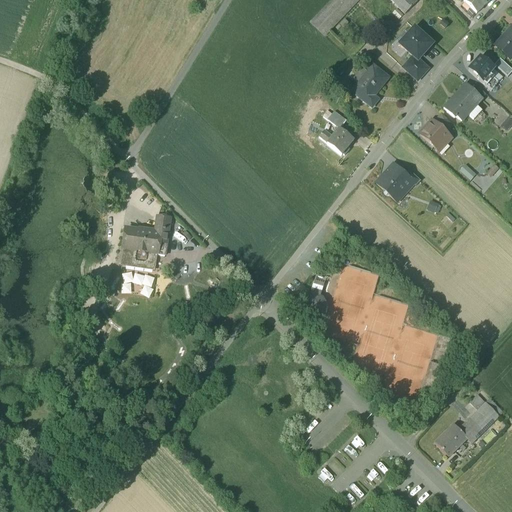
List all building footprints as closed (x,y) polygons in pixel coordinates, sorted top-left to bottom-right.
[(330,0),(310,22),(324,37),(358,0),(330,0)] [(415,3),(411,0),(389,0),(404,14),(415,3)] [(480,0),(461,0),(476,14),(486,5),(480,0)] [(401,18),(396,13),(392,16),(397,21),(401,18)] [(384,23),(375,31),(381,37),(390,29),(384,23)] [(418,61),(431,46),(414,30),(410,35),(409,34),(403,40),(404,41),(399,46),(412,58),(417,62),(418,61)] [(511,32),(510,31),(494,48),(509,62),(511,59),(511,32)] [(402,69),(417,82),(428,70),(418,61),(417,62),(412,58),(402,69)] [(480,59),(469,71),(481,83),(482,83),(488,76),(493,70),(492,70),(480,59)] [(510,71),(499,61),(492,70),(493,70),(502,79),(510,71)] [(358,84),(350,93),(371,109),(377,101),(374,97),(388,80),(372,67),(366,73),(358,84)] [(353,79),(358,84),(366,73),(361,69),(353,79)] [(493,70),(488,76),(497,85),(502,79),(493,70)] [(488,76),(482,83),(491,91),(497,85),(488,76)] [(466,85),(444,109),(454,119),(456,117),(462,122),(468,115),(466,114),(474,105),(476,106),(482,99),(474,93),(466,85)] [(486,95),(478,88),(474,93),(482,99),(486,95)] [(476,106),(474,105),(466,114),(468,115),(473,120),(482,111),(476,106)] [(346,122),(335,113),(328,122),(339,131),(346,122)] [(441,116),(434,124),(444,133),(452,125),(441,116)] [(511,126),(507,122),(500,129),(505,134),(511,126)] [(433,123),(428,128),(427,128),(420,135),(435,149),(441,143),(444,146),(450,139),(444,133),(434,124),(433,123)] [(353,142),(339,131),(332,139),(328,145),(327,145),(341,157),(342,155),(344,157),(349,151),(347,149),(353,142)] [(332,139),(324,133),(319,139),(328,145),(332,139)] [(403,175),(393,165),(376,184),(383,191),(383,194),(386,196),(389,196),(396,203),(413,184),(414,184),(403,175)] [(490,180),(497,171),(492,167),(485,175),(490,180)] [(464,168),(459,174),(471,184),(476,177),(464,168)] [(420,182),(407,170),(403,175),(414,184),(413,184),(415,187),(420,182)] [(437,207),(429,204),(425,213),(433,216),(437,207)] [(134,231),(127,230),(122,264),(155,269),(157,256),(165,257),(167,245),(170,219),(158,218),(157,227),(156,234),(147,233),(148,232),(139,230),(139,231),(134,231)] [(136,229),(134,231),(139,231),(139,230),(148,232),(147,233),(156,234),(157,227),(142,225),(140,226),(137,227),(136,229)] [(132,283),(141,285),(143,276),(134,273),(132,283)] [(322,279),(316,277),(310,295),(320,298),(325,280),(322,279)] [(320,298),(310,295),(305,313),(323,318),(326,306),(322,298),(320,298)] [(299,315),(295,319),(300,324),(304,320),(299,315)] [(477,396),(469,404),(477,411),(485,404),(477,396)] [(503,413),(489,399),(485,404),(498,418),(503,413)] [(477,411),(469,420),(482,434),(493,423),(498,418),(485,404),(477,411)] [(482,434),(469,420),(458,431),(466,440),(465,441),(470,446),(482,434)] [(453,426),(434,445),(448,458),(465,441),(466,440),(458,431),(453,426)]
